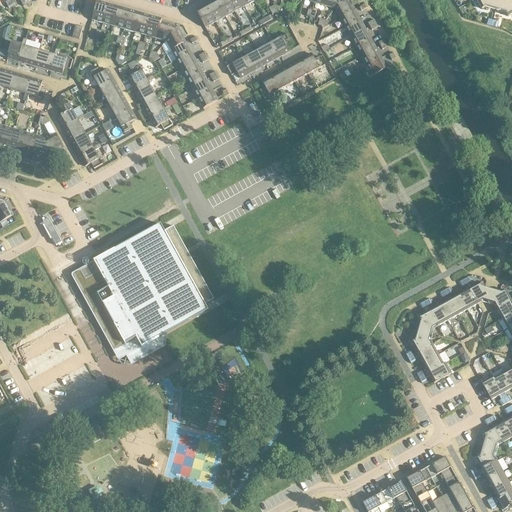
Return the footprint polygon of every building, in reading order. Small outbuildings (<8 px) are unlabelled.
[(235,12),(228,0),(217,0),(216,1),(225,17),(235,12)] [(245,6),(241,0),(228,0),(235,12),(239,10),(245,6)] [(328,0),(326,7),(335,9),(342,0),(328,0)] [(349,0),(342,0),(335,9),(340,18),(355,9),(352,5),(349,0)] [(476,0),(482,10),(486,7),(496,10),(499,0),(476,0)] [(511,14),(511,1),(511,0),(507,0),(506,1),(502,0),(499,0),(496,10),(505,13),(507,17),(511,14)] [(98,1),(97,4),(92,20),(104,23),(109,4),(98,1)] [(225,17),(216,1),(207,6),(216,22),(225,17)] [(120,7),(109,4),(104,23),(105,24),(114,26),(120,7)] [(216,22),(207,6),(196,12),(197,14),(205,28),(216,22)] [(130,11),(120,7),(114,26),(125,29),(130,11)] [(360,19),(355,9),(340,18),(345,28),(360,19)] [(141,14),(130,11),(125,29),(136,33),(141,14)] [(152,17),(141,14),(136,33),(146,36),(152,17)] [(162,20),(152,17),(146,36),(157,39),(162,23),(161,23),(162,20)] [(320,19),(319,23),(318,26),(321,27),(326,20),(320,19)] [(364,25),(360,19),(345,28),(351,37),(365,29),(363,26),(364,25)] [(175,27),(162,23),(157,39),(166,42),(177,29),(175,27)] [(83,28),(76,26),(75,28),(73,38),(79,40),(83,28)] [(180,31),(177,29),(166,42),(171,51),(186,43),(183,39),(184,39),(180,31)] [(367,33),(365,29),(351,37),(356,47),(371,39),(368,33),(367,33)] [(271,36),(269,36),(280,57),(287,54),(286,53),(290,51),(287,46),(292,43),(287,34),(274,42),(271,36)] [(280,57),(269,36),(268,37),(271,43),(258,51),(265,65),(274,60),(274,61),(280,57)] [(12,60),(19,62),(25,40),(23,39),(22,46),(6,41),(4,51),(9,52),(8,58),(12,59),(12,60)] [(374,45),(371,39),(356,47),(361,57),(376,49),(374,45)] [(27,40),(25,40),(19,62),(25,64),(26,63),(35,66),(40,51),(25,47),(27,40)] [(188,47),(186,43),(171,51),(177,61),(192,53),(189,47),(188,47)] [(54,55),(40,51),(35,66),(45,69),(45,70),(52,72),(58,49),(56,48),(54,55)] [(60,49),(58,49),(52,72),(58,74),(58,73),(63,74),(65,68),(70,69),(72,60),(58,56),(60,49)] [(378,52),(376,49),(361,57),(367,66),(382,58),(378,52)] [(265,65),(258,51),(244,58),(241,52),(239,53),(251,74),(257,70),(265,65)] [(195,59),(192,53),(177,61),(183,71),(197,63),(195,59)] [(251,74),(239,53),(238,54),(241,60),(227,68),(232,76),(237,74),(240,79),(244,77),(245,77),(251,74)] [(312,54),(302,59),(313,80),(315,79),(312,73),(325,66),(321,58),(316,60),(312,54)] [(385,64),(382,58),(367,66),(372,76),(386,68),(384,64),(385,64)] [(313,80),(302,59),(287,68),(295,82),(308,75),(312,81),(313,80)] [(199,66),(197,63),(183,71),(188,80),(203,72),(200,66),(199,66)] [(129,81),(132,87),(147,79),(139,66),(131,70),(133,73),(128,76),(130,80),(129,81)] [(103,73),(100,68),(92,73),(99,86),(93,90),(94,91),(114,80),(111,74),(110,74),(108,70),(103,73)] [(295,82),(287,68),(272,76),(283,97),(285,96),(282,89),(295,82)] [(6,71),(0,69),(0,86),(11,90),(16,74),(6,71)] [(206,78),(203,72),(188,80),(193,90),(207,82),(206,78)] [(32,78),(16,74),(11,90),(25,94),(23,101),(25,101),(32,78)] [(153,76),(147,79),(132,87),(135,93),(136,92),(142,102),(155,94),(149,83),(155,79),(153,76)] [(283,97),(272,76),(262,82),(265,88),(260,91),(265,99),(278,91),(282,98),(283,97)] [(43,82),(32,78),(25,101),(27,102),(29,95),(44,100),(47,90),(41,89),(43,82)] [(118,86),(114,80),(94,91),(95,93),(101,90),(108,103),(122,95),(117,87),(118,86)] [(209,86),(207,82),(193,90),(199,100),(214,91),(210,85),(209,86)] [(217,97),(214,91),(199,100),(204,109),(218,101),(216,98),(217,97)] [(161,104),(155,94),(142,102),(143,104),(147,112),(146,112),(149,119),(170,107),(170,105),(167,107),(163,109),(161,104)] [(127,104),(122,95),(108,103),(109,104),(115,116),(109,120),(110,121),(131,110),(128,104),(127,104)] [(175,99),(166,104),(167,107),(170,105),(170,107),(177,103),(175,99)] [(69,104),(61,109),(64,114),(57,118),(63,128),(84,116),(83,115),(77,118),(69,104)] [(177,104),(173,107),(177,115),(182,112),(177,104)] [(171,109),(170,107),(149,119),(153,125),(154,124),(156,128),(162,125),(165,130),(173,126),(165,112),(171,109)] [(137,120),(131,110),(110,121),(111,123),(117,120),(125,133),(133,129),(130,123),(137,120)] [(85,118),(84,116),(63,128),(72,143),(86,135),(79,121),(85,118)] [(15,130),(5,127),(0,143),(7,145),(7,144),(11,146),(15,130)] [(26,133),(15,130),(11,146),(15,147),(15,148),(21,149),(26,133)] [(37,136),(26,133),(21,149),(28,151),(33,152),(37,136)] [(64,149),(56,134),(46,139),(49,156),(51,156),(64,149)] [(93,148),(86,135),(72,143),(76,151),(80,157),(101,146),(100,144),(93,148)] [(103,135),(98,138),(102,145),(107,142),(103,135)] [(46,139),(37,136),(33,152),(37,153),(37,154),(46,156),(49,156),(46,139)] [(102,148),(101,146),(80,157),(85,168),(91,164),(94,169),(103,165),(95,151),(102,148)] [(6,203),(4,201),(0,205),(0,223),(13,216),(6,203)] [(131,241),(73,273),(73,274),(72,274),(72,275),(72,276),(72,277),(115,354),(115,355),(116,355),(116,356),(117,356),(118,356),(119,355),(121,355),(126,354),(128,357),(130,361),(131,363),(133,363),(135,363),(151,354),(151,355),(165,347),(167,335),(197,318),(209,311),(205,305),(214,300),(174,226),(165,231),(161,225),(131,241)] [(28,273),(24,265),(19,268),(23,276),(28,273)] [(468,285),(465,280),(459,283),(462,288),(464,287),(466,291),(459,295),(468,310),(478,305),(470,289),(468,285)] [(480,283),(470,289),(478,305),(482,303),(490,305),(494,306),(496,310),(511,301),(506,291),(502,293),(494,291),(485,288),(482,287),(480,283)] [(452,293),(450,288),(444,291),(458,316),(468,310),(459,295),(452,298),(450,295),(452,293)] [(458,316),(444,291),(439,294),(442,299),(445,298),(447,302),(440,306),(448,321),(458,316)] [(433,304),(430,299),(424,302),(427,307),(429,311),(437,325),(438,327),(448,321),(440,306),(432,309),(430,306),(433,304)] [(511,300),(511,301),(496,310),(502,320),(511,314),(511,300)] [(437,325),(429,311),(423,315),(421,313),(416,316),(418,318),(420,317),(422,321),(419,331),(430,334),(432,328),(437,325)] [(511,327),(511,314),(502,320),(508,330),(511,327)] [(430,334),(419,331),(416,341),(412,343),(411,341),(409,343),(411,348),(414,347),(417,353),(431,346),(428,341),(430,334)] [(433,345),(431,346),(417,353),(413,355),(408,358),(411,364),(416,361),(415,359),(419,357),(423,364),(438,355),(433,345)] [(444,365),(438,355),(423,364),(427,371),(423,373),(422,370),(416,374),(419,379),(444,365)] [(446,364),(444,365),(419,379),(422,384),(425,382),(427,381),(426,379),(430,376),(434,384),(451,375),(446,364)] [(511,369),(503,374),(511,389),(511,369)] [(503,374),(494,379),(493,379),(507,404),(511,401),(509,396),(507,397),(505,393),(511,389),(503,374)] [(493,377),(482,383),(491,401),(499,397),(501,400),(499,402),(500,404),(502,407),(507,404),(493,379),(494,379),(493,377)] [(497,421),(494,416),(489,419),(492,424),(494,428),(502,441),(503,443),(511,437),(511,435),(504,422),(497,426),(495,422),(497,421)] [(502,441),(494,428),(487,432),(486,430),(481,433),(482,434),(482,435),(484,434),(486,437),(483,448),(495,451),(496,444),(502,441)] [(495,451),(483,448),(481,458),(477,460),(476,458),(473,459),(476,464),(479,463),(482,470),(496,462),(493,457),(495,451)] [(435,464),(426,469),(432,479),(441,474),(446,483),(456,477),(445,457),(435,463),(435,464)] [(498,461),(496,462),(482,470),(478,472),(473,475),(476,481),(478,479),(481,478),(480,476),(484,473),(488,480),(503,471),(498,461)] [(432,479),(426,469),(417,474),(416,473),(406,478),(417,498),(428,493),(423,484),(432,479)] [(509,482),(503,471),(488,480),(493,490),(509,482)] [(461,486),(456,477),(446,483),(451,492),(442,497),(447,507),(467,496),(462,486),(461,486)] [(391,488),(382,493),(388,503),(397,498),(402,507),(412,502),(401,481),(391,487),(391,488)] [(511,511),(511,487),(509,482),(493,490),(497,497),(493,499),(492,497),(489,499),(486,500),(489,506),(495,503),(499,500),(503,507),(500,508),(502,511),(506,511),(508,511),(511,511)] [(100,489),(96,487),(89,491),(94,500),(101,496),(102,492),(100,489)] [(388,503),(382,493),(373,498),(372,497),(362,503),(367,511),(380,511),(378,508),(388,503)] [(433,502),(428,493),(417,498),(423,508),(422,508),(423,511),(437,511),(447,507),(442,497),(433,502)] [(473,505),(467,496),(447,507),(450,511),(460,511),(462,511),(475,511),(472,506),(473,505)] [(417,511),(412,502),(402,507),(404,511),(418,511),(418,510),(417,511)]
